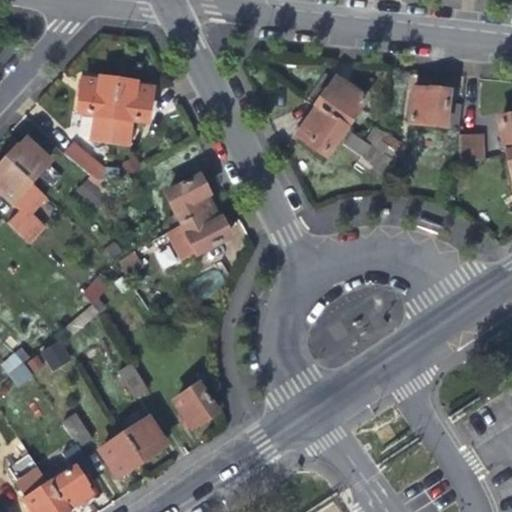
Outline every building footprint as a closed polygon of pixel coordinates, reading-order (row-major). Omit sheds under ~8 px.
[(319,108),(316,112),(344,131),(363,103),(333,83),(325,77),(309,100),(319,108)] [(79,100),(77,117),(90,119),(85,150),(106,152),(110,121),(115,87),(81,83),(79,100)] [(148,92),(115,87),(110,121),(144,125),(146,108),(148,92)] [(457,131),(460,107),(445,106),(446,96),(429,95),(412,93),(408,126),(457,131)] [(324,159),(344,131),(316,112),(305,127),(297,139),(324,159)] [(511,122),(498,126),(505,157),(511,155),(511,122)] [(385,138),(380,146),(385,150),(392,154),(398,146),(385,138)] [(458,168),(478,163),(477,141),(457,140),(456,162),(458,168)] [(385,150),(380,146),(376,144),(372,150),(381,156),(385,150)] [(90,183),(102,184),(103,173),(73,145),(61,157),(90,183)] [(17,154),(5,166),(28,186),(47,166),(24,146),(17,154)] [(382,176),(390,162),(381,156),(372,150),(360,170),(368,175),(372,169),(382,176)] [(394,155),(392,154),(385,150),(381,156),(390,162),(394,155)] [(0,198),(9,206),(18,214),(6,228),(27,247),(39,234),(22,218),(40,198),(28,186),(5,166),(0,171),(0,198)] [(110,174),(103,173),(102,184),(109,185),(110,174)] [(172,231),(174,230),(209,212),(200,194),(194,182),(166,197),(175,217),(166,221),(172,231)] [(217,226),(209,212),(174,230),(172,231),(165,235),(181,264),(195,256),(196,258),(225,242),(217,226)] [(444,229),(419,220),(415,227),(441,236),(444,229)] [(103,253),(108,259),(116,252),(112,246),(103,253)] [(120,258),(116,252),(108,259),(112,264),(120,258)] [(89,295),(83,299),(89,306),(95,302),(89,295)] [(78,304),(84,311),(89,306),(83,299),(78,304)] [(102,309),(95,302),(89,306),(97,314),(102,309)] [(65,342),(97,314),(89,306),(84,311),(58,333),(65,342)] [(66,362),(55,345),(39,355),(50,372),(66,362)] [(21,353),(15,357),(21,365),(27,360),(21,353)] [(9,363),(15,370),(21,365),(15,357),(9,363)] [(39,367),(33,358),(27,362),(33,371),(39,367)] [(23,378),(28,373),(21,365),(15,370),(23,378)] [(132,373),(120,380),(136,405),(148,398),(132,373)] [(173,406),(189,430),(203,420),(213,413),(197,389),(173,406)] [(62,426),(68,436),(77,450),(91,442),(75,417),(62,426)] [(145,425),(123,439),(138,464),(151,455),(160,449),(145,425)] [(124,473),(138,464),(123,439),(98,455),(114,479),(124,473)] [(71,474),(47,489),(61,511),(64,511),(78,503),(86,498),(85,495),(96,488),(83,468),(72,475),(71,474)] [(61,511),(47,489),(42,480),(23,493),(28,501),(24,504),(29,511),(61,511)]
